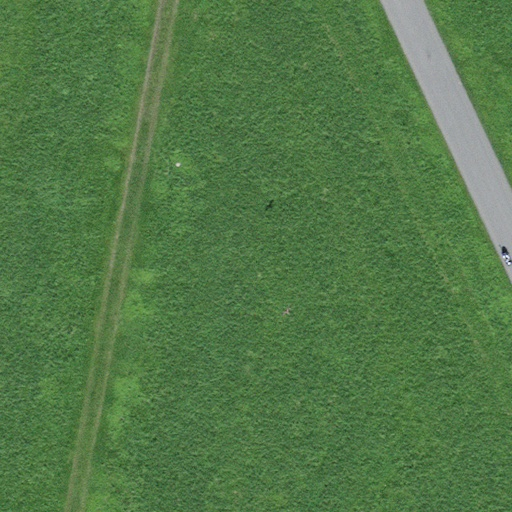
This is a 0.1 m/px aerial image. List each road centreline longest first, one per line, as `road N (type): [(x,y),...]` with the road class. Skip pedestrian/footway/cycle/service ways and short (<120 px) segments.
road 1 (track): [(79,511),(175,0)]
road 2 (unclassified): [(400,0),(511,238)]
